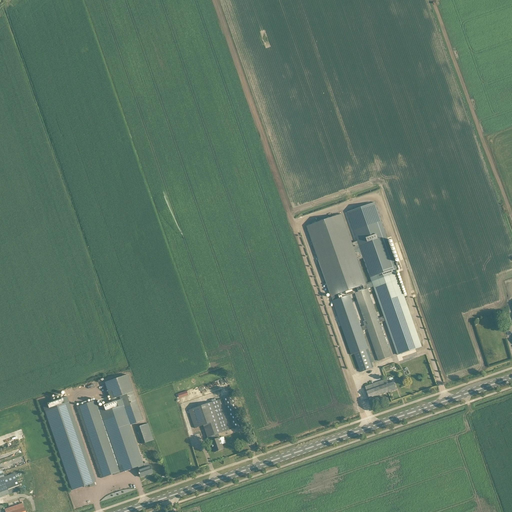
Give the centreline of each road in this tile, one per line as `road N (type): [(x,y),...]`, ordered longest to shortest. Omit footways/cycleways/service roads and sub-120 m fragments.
road 1 (primary): [(130,511),(511,377)]
road 2 (track): [(349,376),(215,0)]
road 3 (track): [(436,0),(511,217)]
